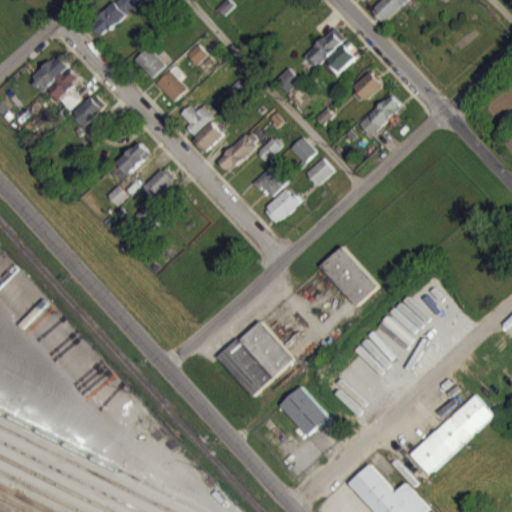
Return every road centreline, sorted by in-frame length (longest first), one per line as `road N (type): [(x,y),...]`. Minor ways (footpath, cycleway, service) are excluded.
road 1 (residential): [(511,42),(159,361)]
road 2 (tertiary): [(0,176),(300,511)]
road 3 (residential): [(56,19),(273,253)]
road 4 (residential): [(511,298),(290,499)]
road 5 (residential): [(337,0),(511,190)]
